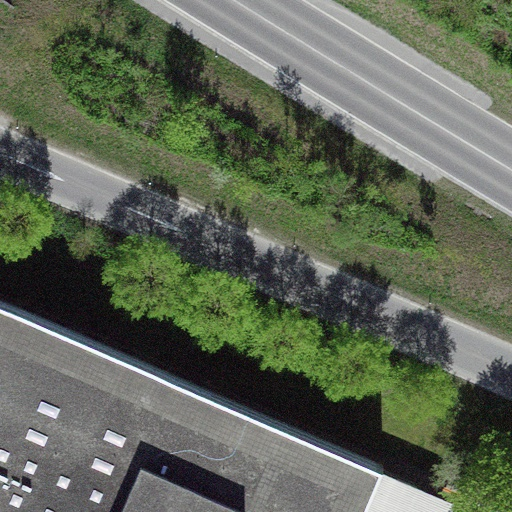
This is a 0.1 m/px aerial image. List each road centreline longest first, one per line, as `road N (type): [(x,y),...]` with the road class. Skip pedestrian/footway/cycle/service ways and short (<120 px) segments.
road 1 (motorway): [(0,161),(511,378)]
road 2 (motorway): [(176,0),(511,207)]
road 3 (motorway): [(511,163),(247,0)]
